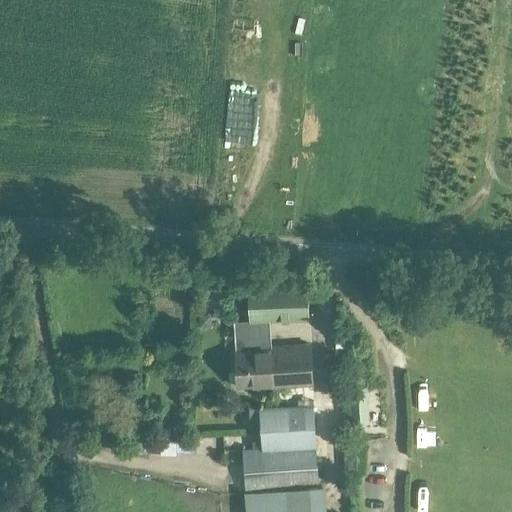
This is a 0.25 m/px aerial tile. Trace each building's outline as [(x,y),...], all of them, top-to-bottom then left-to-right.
[(228,108),(258,108),(258,66),(228,66),(228,108)] [(270,323),(311,321),(309,284),(247,287),(249,321),(249,324),(270,323)] [(249,321),(234,322),(236,354),(238,388),(272,386),(272,388),(313,385),(311,346),(272,349),(270,323),(249,324),(249,321)] [(352,424),(369,424),(367,388),(350,389),(351,419),(352,424)] [(243,449),(246,494),(293,491),(320,488),(320,486),(314,406),(261,409),(261,408),(248,409),(249,419),(262,418),(263,441),(253,442),(253,448),(243,449)] [(194,449),(193,438),(173,439),(174,450),(194,449)] [(342,452),(343,470),(353,469),(352,452),(342,452)] [(247,511),(326,511),(324,485),(320,486),(320,488),(293,491),(246,494),(247,511)]
